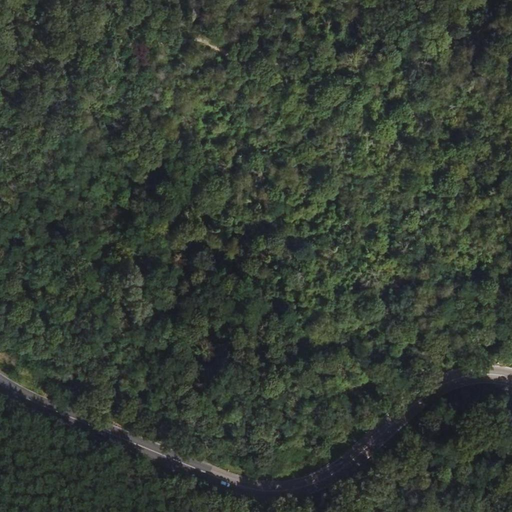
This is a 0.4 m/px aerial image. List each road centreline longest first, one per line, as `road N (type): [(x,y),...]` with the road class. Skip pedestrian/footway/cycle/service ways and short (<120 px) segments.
road 1 (primary): [(0,384),(191,467),(278,490),(344,466),(431,389),(464,378),(511,378)]
road 2 (track): [(113,307),(134,362),(132,395),(62,393),(34,402)]
